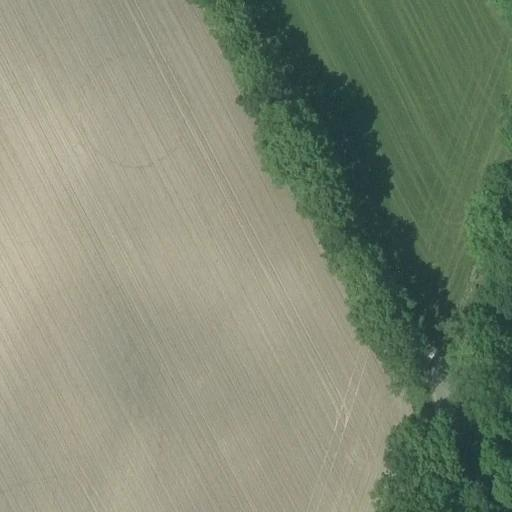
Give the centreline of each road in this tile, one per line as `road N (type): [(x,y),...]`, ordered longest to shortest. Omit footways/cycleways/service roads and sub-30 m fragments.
road 1 (unclassified): [(459,380),(404,337),(234,0)]
road 2 (unclassified): [(459,380),(511,229)]
road 3 (unclassified): [(413,511),(459,380)]
